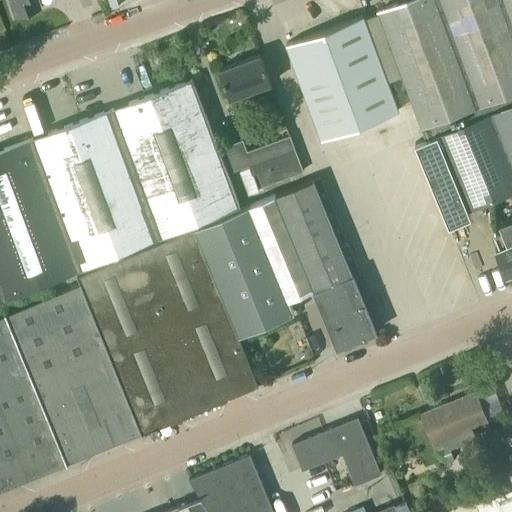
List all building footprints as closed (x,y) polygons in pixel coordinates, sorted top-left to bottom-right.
[(10,0),(16,16),(41,7),(38,0),(10,0)] [(511,0),(403,0),(379,9),(422,126),(479,105),(511,92),(511,0)] [(364,15),(287,43),(322,138),(399,110),(364,15)] [(230,97),(271,82),(261,53),(219,68),(230,97)] [(193,78),(112,108),(30,138),(78,268),(240,206),(193,78)] [(511,162),(511,102),(492,111),(511,162)] [(511,162),(492,111),(415,142),(446,216),(511,188),(511,162)] [(263,186),(304,170),(291,134),(248,150),(243,138),(224,145),(233,170),(254,163),(263,186)] [(0,149),(0,288),(3,297),(78,268),(30,138),(0,149)] [(321,176),(308,181),(275,195),(250,204),(194,227),(239,335),(293,312),(289,299),(314,289),(319,302),(338,346),(376,330),(353,275),(360,272),(321,176)] [(496,249),(506,273),(511,271),(511,218),(500,223),(504,233),(496,236),(501,247),(496,249)] [(259,383),(239,335),(194,227),(77,274),(80,283),(142,431),(142,432),(259,383)] [(142,431),(80,283),(0,316),(0,426),(22,480),(142,431)] [(436,449),(439,447),(445,463),(455,459),(450,447),(475,437),(471,427),(487,420),(476,391),(449,402),(448,400),(421,411),(436,449)] [(343,451),(355,483),(381,472),(358,415),(292,442),(302,467),(343,451)] [(0,489),(22,480),(0,426),(0,489)] [(274,511),(250,452),(189,477),(200,496),(160,511),(274,511)] [(511,511),(511,487),(500,493),(493,476),(470,485),(474,494),(436,510),(436,511),(511,511)] [(398,511),(394,502),(370,511),(398,511)]
